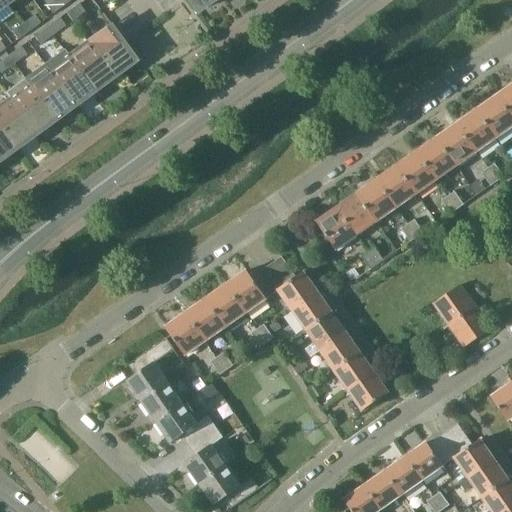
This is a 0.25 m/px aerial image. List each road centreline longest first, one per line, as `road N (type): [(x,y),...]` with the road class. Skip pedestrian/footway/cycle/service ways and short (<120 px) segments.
road 1 (residential): [(33,381),(511,44)]
road 2 (tertiary): [(0,262),(350,0)]
road 3 (residential): [(275,511),(321,466),(511,335)]
road 4 (residential): [(170,511),(33,381)]
